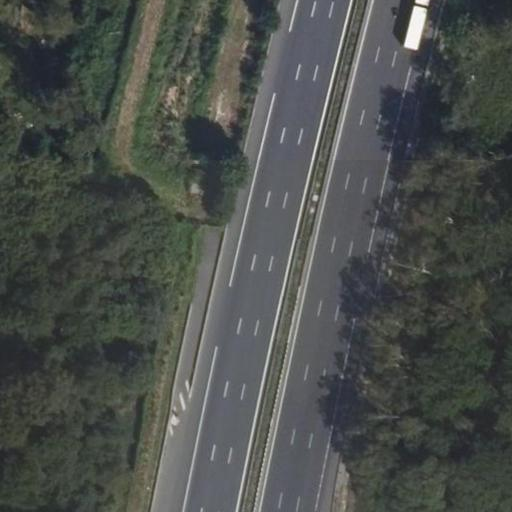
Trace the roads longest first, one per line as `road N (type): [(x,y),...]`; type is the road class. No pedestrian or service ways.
road 1 (motorway): [(291,511),(336,283),(406,0)]
road 2 (motorway): [(329,0),(214,511)]
